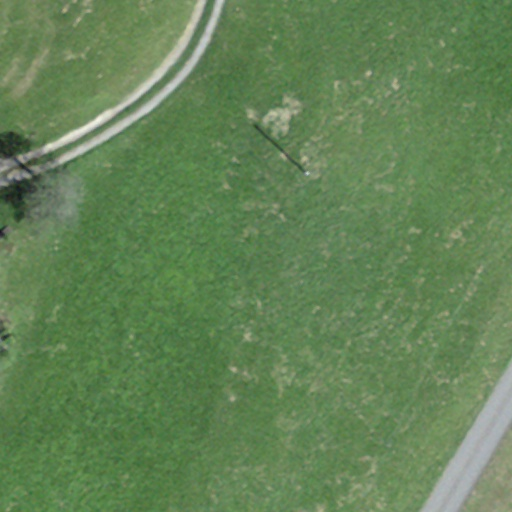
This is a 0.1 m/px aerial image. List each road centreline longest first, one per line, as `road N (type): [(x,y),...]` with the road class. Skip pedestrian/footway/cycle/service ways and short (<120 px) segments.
road 1 (track): [(0,175),(96,132),(171,68),(204,0)]
road 2 (unclassified): [(433,511),(511,381)]
